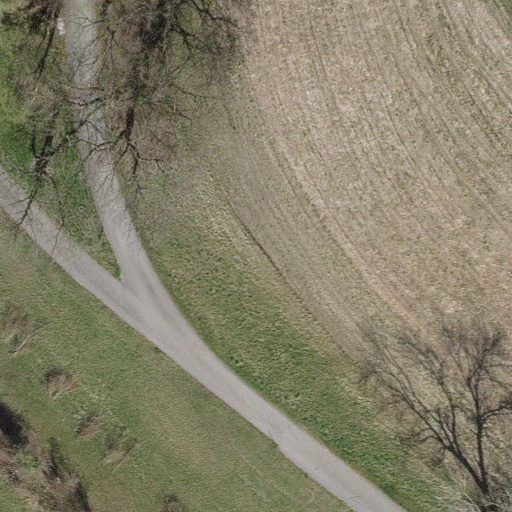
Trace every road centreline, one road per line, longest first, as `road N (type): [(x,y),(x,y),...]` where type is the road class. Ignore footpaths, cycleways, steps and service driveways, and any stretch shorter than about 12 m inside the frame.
road 1 (track): [(0,194),(43,244),(385,511)]
road 2 (track): [(153,332),(115,248),(92,142),(76,0)]
